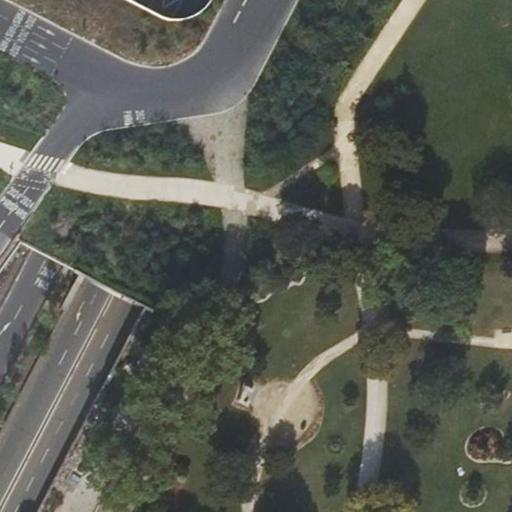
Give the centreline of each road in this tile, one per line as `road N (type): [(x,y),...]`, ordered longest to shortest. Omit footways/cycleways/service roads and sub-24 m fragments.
road 1 (primary): [(16,511),(286,0)]
road 2 (primary): [(252,0),(0,477)]
road 3 (trunk): [(0,343),(182,0)]
road 4 (primary): [(106,80),(172,93),(207,77),(236,52),(265,0)]
road 5 (trunk): [(0,158),(89,0)]
road 6 (primary): [(0,222),(106,80)]
road 7 (trunk): [(0,123),(108,0)]
road 8 (primary): [(0,21),(106,80)]
